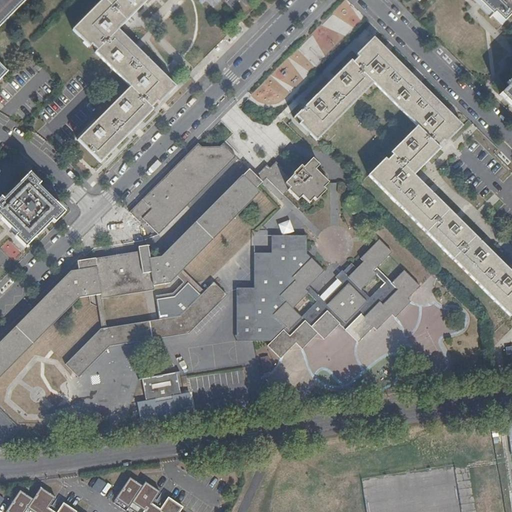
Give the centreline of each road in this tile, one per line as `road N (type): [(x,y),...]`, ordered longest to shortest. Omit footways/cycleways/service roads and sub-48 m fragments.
road 1 (tertiary): [(0,466),(511,394)]
road 2 (residential): [(95,211),(306,0)]
road 3 (residential): [(370,0),(511,139)]
road 4 (residential): [(0,309),(95,211)]
road 5 (residential): [(0,131),(95,211)]
